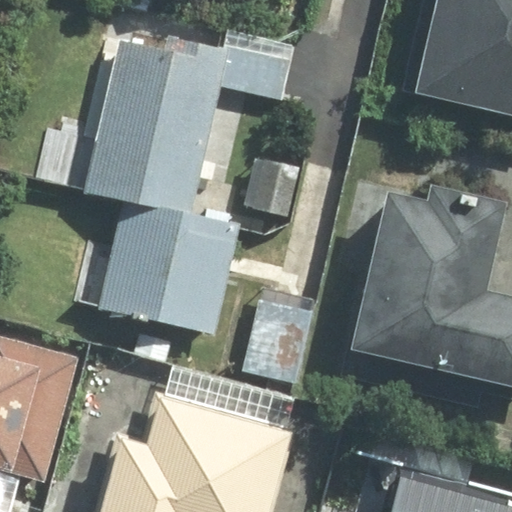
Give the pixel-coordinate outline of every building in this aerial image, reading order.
[(511,0),(423,0),(400,99),(511,126),(511,0)] [(236,233),(183,220),(217,89),(279,105),(293,51),(222,33),(217,53),(162,39),(158,55),(105,42),(66,195),(115,207),(88,314),(208,344),(236,233)] [(409,201),(373,192),(334,356),(511,399),(511,304),(472,295),(494,205),(413,185),(409,201)] [(0,476),(36,486),(70,362),(0,342),(0,476)] [(265,511),(296,401),(165,365),(147,434),(115,426),(91,511),(265,511)] [(511,511),(511,508),(402,478),(392,511),(511,511)]
